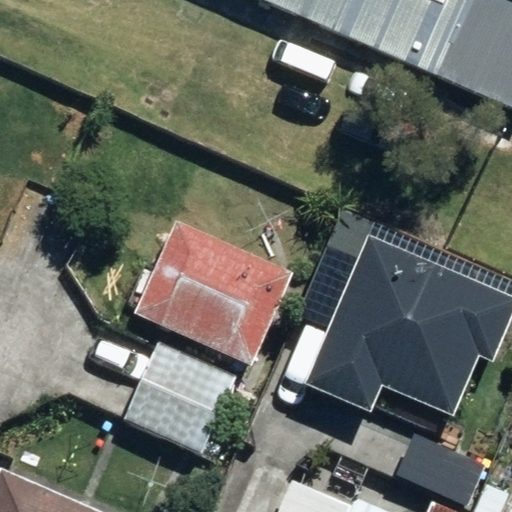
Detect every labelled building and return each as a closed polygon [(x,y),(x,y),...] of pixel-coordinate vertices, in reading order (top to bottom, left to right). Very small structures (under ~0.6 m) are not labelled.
[(511,0),(288,0),(511,96),(511,0)] [(302,273),(183,224),(141,324),(168,335),(130,427),(208,459),(246,368),(260,373),(302,273)] [(511,343),(511,299),(374,242),(312,391),(378,419),(388,394),(461,423),(486,362),(501,369),(511,343)] [(100,511),(8,473),(0,491),(0,511),(100,511)] [(355,511),(297,488),(286,511),(384,511),(361,503),(357,511),(355,511)]
